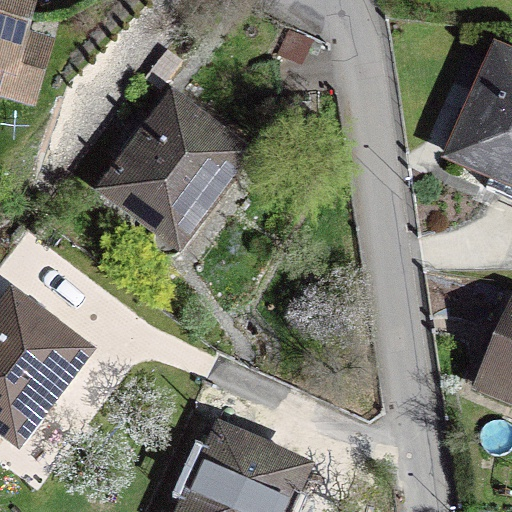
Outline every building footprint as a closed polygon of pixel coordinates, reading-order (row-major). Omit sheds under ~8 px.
[(0,0),(0,65),(10,69),(30,0),(0,0)] [(511,60),(497,54),(451,158),(492,176),(486,189),(511,199),(511,60)] [(199,217),(247,159),(172,102),(104,193),(172,244),(193,213),(199,217)] [(86,356),(12,299),(0,315),(0,433),(11,442),(34,412),(40,416),(86,356)] [(480,386),(511,400),(511,314),(503,335),(496,332),(488,352),(494,355),(480,386)] [(286,511),(305,472),(220,433),(183,511),(286,511)]
